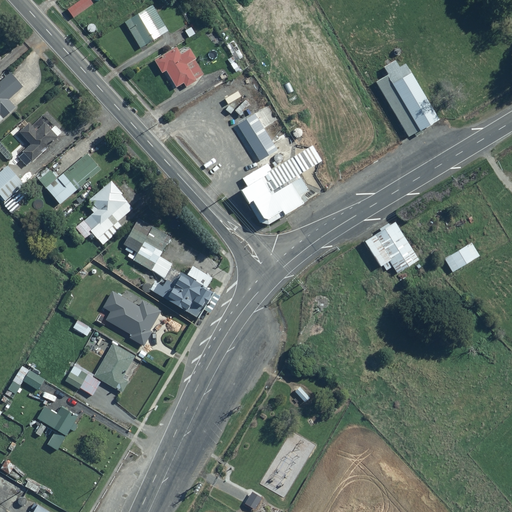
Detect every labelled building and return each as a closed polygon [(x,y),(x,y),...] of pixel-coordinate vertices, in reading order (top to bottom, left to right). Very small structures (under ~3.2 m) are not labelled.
[(73,18),(93,4),(90,0),(79,0),(67,9),(73,18)] [(140,48),(169,31),(153,5),(125,22),(140,48)] [(222,23),(214,28),(225,44),(232,39),(222,23)] [(195,34),(191,27),(185,30),(189,37),(195,34)] [(166,70),(176,87),(184,83),(186,87),(197,80),(196,79),(204,74),(195,59),(196,59),(190,48),(181,54),(177,46),(154,60),(162,73),(166,70)] [(388,74),(376,81),(408,137),(415,133),(417,136),(422,133),(420,130),(439,119),(405,63),(399,67),(395,60),(384,66),(388,74)] [(23,86),(9,72),(0,80),(0,120),(16,107),(8,99),(23,86)] [(289,82),(284,85),(288,93),(294,91),(289,82)] [(260,160),(277,150),(255,114),(237,124),(260,160)] [(54,126),(51,129),(45,123),(36,131),(29,123),(19,132),(30,144),(22,151),(23,153),(18,157),(26,166),(31,161),(32,162),(48,148),(47,147),(58,137),(57,136),(61,133),(61,131),(56,126),(54,126)] [(247,186),(241,190),(260,222),(269,224),(308,200),(304,193),(308,190),(299,174),(322,160),(313,145),(272,170),(268,163),(242,178),(247,186)] [(101,169),(87,153),(57,178),(46,188),(60,204),(101,169)] [(24,185),(8,166),(0,171),(0,198),(2,201),(4,200),(5,201),(24,185)] [(46,188),(57,178),(47,167),(36,177),(46,188)] [(123,193),(111,181),(89,199),(93,204),(89,208),(94,212),(75,228),(85,239),(92,233),(102,245),(123,227),(118,221),(133,208),(127,202),(128,202),(121,194),(123,193)] [(24,196),(19,191),(3,204),(12,214),(21,206),(17,202),(24,196)] [(151,270),(171,237),(138,219),(123,244),(127,247),(125,250),(132,254),(134,251),(138,253),(133,260),(151,270)] [(397,273),(420,260),(396,222),(390,225),(389,223),(380,229),(381,231),(365,241),(381,266),(383,265),(386,270),(393,266),(397,273)] [(480,256),(472,243),(445,259),(453,272),(480,256)] [(118,262),(121,257),(113,253),(111,257),(118,262)] [(198,318),(214,292),(207,288),(212,278),(192,265),(187,275),(181,272),(181,273),(170,267),(163,279),(166,281),(162,286),(155,282),(150,289),(198,318)] [(79,295),(71,291),(67,298),(75,302),(79,295)] [(144,346),(152,331),(150,330),(161,311),(142,300),(139,306),(112,291),(102,307),(110,312),(105,320),(131,335),(129,338),(144,346)] [(91,328),(80,322),(78,326),(80,327),(89,332),(91,328)] [(135,356),(113,343),(94,376),(122,392),(128,381),(126,380),(129,376),(125,374),(135,356)] [(47,378),(25,365),(9,390),(17,395),(25,382),(39,390),(47,378)] [(79,389),(88,374),(73,366),(65,381),(79,389)] [(300,387),(295,391),(305,402),(310,398),(300,387)] [(74,423),(78,415),(62,406),(57,414),(44,407),(37,418),(66,435),(70,429),(74,431),(78,425),(74,423)] [(40,436),(46,427),(41,424),(36,433),(40,436)] [(57,450),(65,437),(55,431),(47,444),(57,450)] [(19,445),(13,441),(8,449),(13,453),(19,445)] [(40,447),(32,451),(36,458),(43,453),(40,447)] [(252,492),(245,504),(253,508),(256,510),(261,500),(263,498),(252,492)] [(49,511),(34,503),(31,508),(34,510),(33,511),(49,511)]
